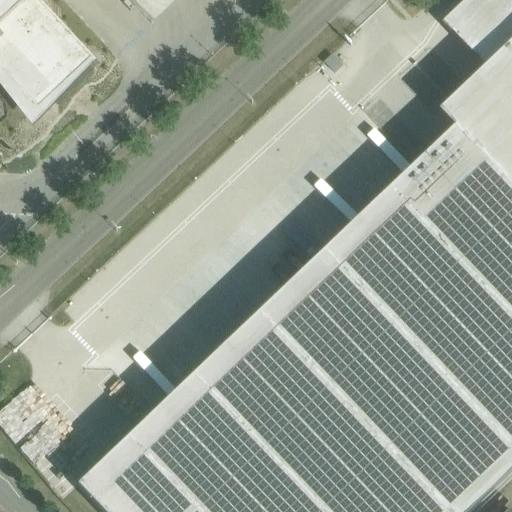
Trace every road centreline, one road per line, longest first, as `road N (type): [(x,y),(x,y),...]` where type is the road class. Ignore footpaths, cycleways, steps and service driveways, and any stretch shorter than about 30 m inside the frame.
road 1 (unclassified): [(0,310),(330,0)]
road 2 (unknown): [(23,170),(45,163),(209,0)]
